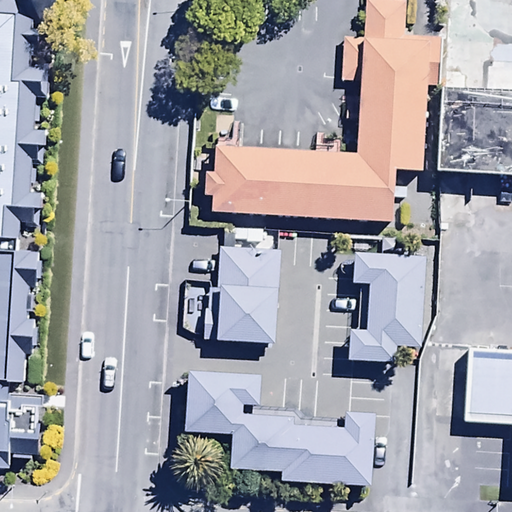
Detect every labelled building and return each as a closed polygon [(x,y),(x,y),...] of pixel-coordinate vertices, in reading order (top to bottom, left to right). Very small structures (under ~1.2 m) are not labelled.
[(511,0),(446,0),(442,93),(511,96),(511,0)] [(0,471),(18,473),(20,454),(48,456),(49,439),(22,437),(24,408),(16,408),(17,386),(19,387),(29,259),(21,258),(24,220),(30,221),(40,76),(34,76),(39,6),(11,4),(0,2),(0,471)] [(429,168),(435,49),(367,45),(361,155),(220,147),(216,214),(393,224),(396,167),(429,168)] [(280,256),(223,253),(218,341),(275,344),(280,256)] [(425,256),(368,253),(363,359),(419,362),(425,256)] [(511,356),(480,354),(477,413),(511,415),(511,356)] [(371,422),(237,415),(233,478),(367,485),(371,422)]
